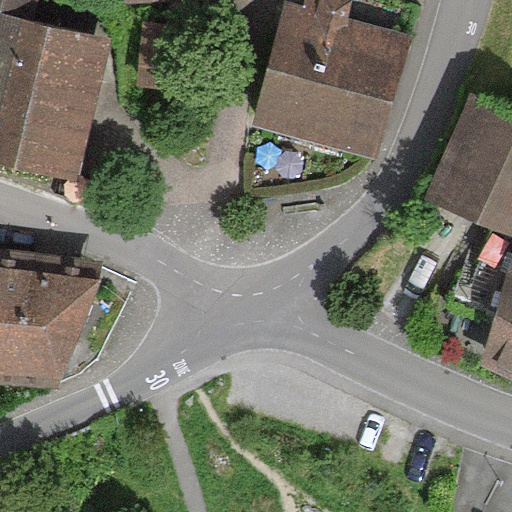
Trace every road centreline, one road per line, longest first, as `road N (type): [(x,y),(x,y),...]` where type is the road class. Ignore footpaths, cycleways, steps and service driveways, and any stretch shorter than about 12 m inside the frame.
road 1 (residential): [(247,306),(365,224),(413,130),(454,0)]
road 2 (residential): [(247,306),(511,423)]
road 3 (residential): [(0,449),(142,375),(247,306)]
road 4 (unknown): [(185,273),(268,0)]
road 5 (residential): [(0,199),(147,253),(247,306)]
